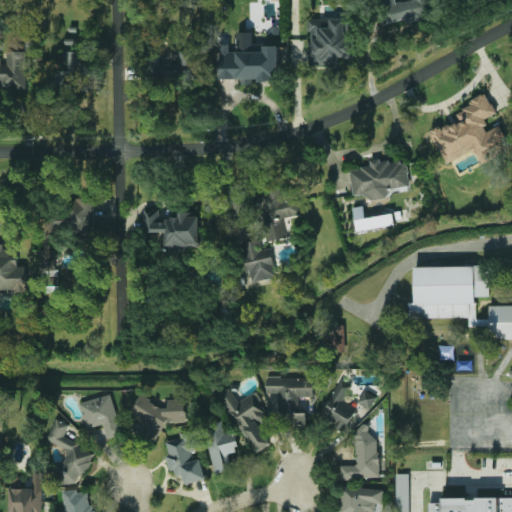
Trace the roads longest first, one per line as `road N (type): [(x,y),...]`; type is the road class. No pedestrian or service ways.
road 1 (residential): [(511,22),(387,94),(285,134),(222,145),(0,150)]
road 2 (residential): [(122,338),(120,0)]
